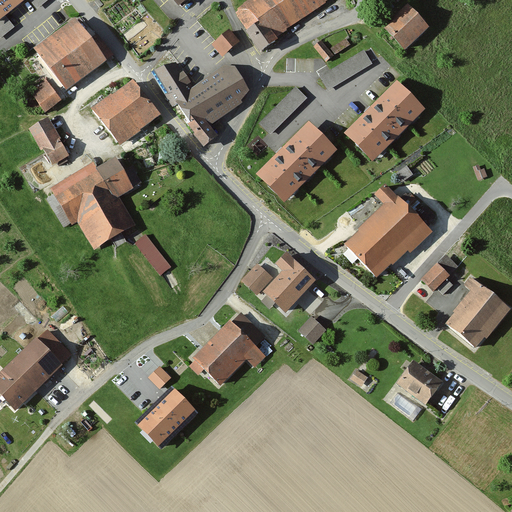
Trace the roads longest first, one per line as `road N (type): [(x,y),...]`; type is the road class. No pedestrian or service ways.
road 1 (unclassified): [(265,218),(204,318),(117,365),(49,426)]
road 2 (residential): [(511,401),(265,218)]
road 3 (residential): [(361,0),(353,17),(298,38),(268,60),(211,165)]
road 4 (residential): [(211,165),(75,0)]
